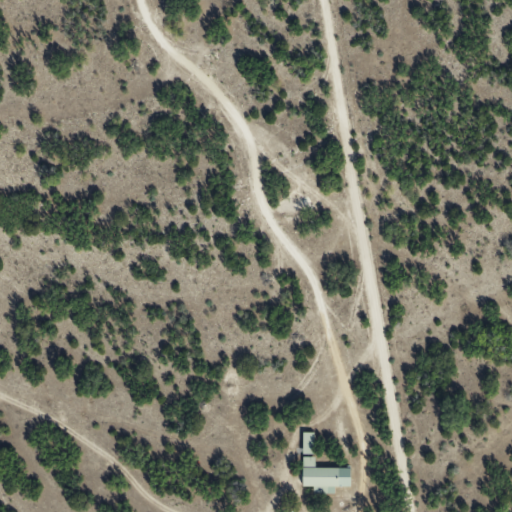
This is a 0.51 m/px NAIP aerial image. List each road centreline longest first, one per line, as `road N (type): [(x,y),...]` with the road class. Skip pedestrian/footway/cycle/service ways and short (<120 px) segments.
road 1 (residential): [(511,350),(352,280),(184,56),(165,0)]
road 2 (residential): [(379,511),(352,280)]
